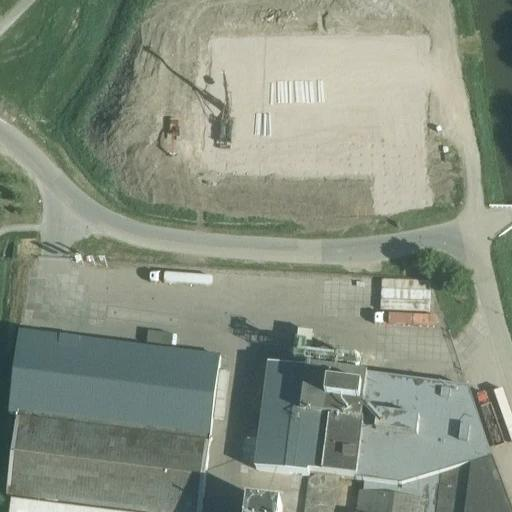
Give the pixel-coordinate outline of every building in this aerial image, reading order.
[(205,175),(427,175),(427,33),(258,32),(258,31),(256,31),(256,32),(204,32),(204,51),(203,51),(203,53),(204,53),(204,79),(203,79),(203,81),(205,81),(205,175)] [(436,302),(436,280),(383,280),(383,302),(436,302)] [(299,332),(296,351),(311,353),(314,334),(299,332)] [(126,511),(201,511),(221,358),(20,333),(10,415),(18,416),(8,497),(126,511)] [(270,366),(256,470),(309,477),(310,474),(317,475),(311,482),(306,511),(332,511),(337,478),(365,482),(364,494),(360,493),(357,511),(511,511),(511,508),(511,505),(491,452),(489,444),(487,441),(479,418),(469,390),(303,369),(303,368),(302,367),(302,370),(270,366)] [(92,511),(12,502),(10,511),(92,511)]
